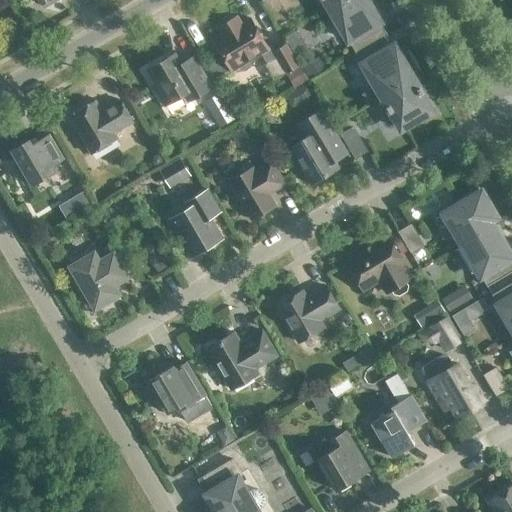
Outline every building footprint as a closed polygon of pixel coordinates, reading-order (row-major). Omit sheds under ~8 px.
[(277,0),(263,0),(263,1),(276,24),(288,17),(277,0)] [(367,0),(341,0),(329,7),(356,52),(383,36),(370,14),(374,11),(367,0)] [(214,39),(225,58),(209,67),(216,79),(236,67),(239,70),(243,71),(250,67),(251,63),(250,59),(261,53),(267,63),(277,57),(286,72),(299,65),(286,44),(275,51),(272,45),(268,48),(250,18),(241,23),(237,16),(219,27),(223,34),(214,39)] [(395,57),(383,36),(356,52),(382,96),(409,80),(410,81),(414,79),(400,55),(395,57)] [(165,105),(181,96),(186,97),(188,101),(211,87),(195,61),(183,68),(174,53),(147,69),(156,84),(153,85),(165,105)] [(308,78),(327,66),(320,55),(301,66),(308,78)] [(409,80),(382,96),(388,105),(386,106),(390,112),(391,111),(401,129),(432,110),(422,93),(423,92),(420,86),(414,89),(410,81),(409,80)] [(312,89),(304,94),(309,103),(317,98),(312,89)] [(217,92),(206,99),(213,111),(225,104),(217,92)] [(91,153),(113,141),(117,138),(114,132),(133,121),(120,100),(101,111),(95,100),(69,116),(91,153)] [(231,107),(237,117),(249,110),(243,100),(231,107)] [(311,184),(339,167),(323,141),(335,134),(321,110),(308,117),(317,131),(289,147),(311,184)] [(353,127),(342,134),(355,157),(367,151),(353,127)] [(30,181),(32,184),(55,171),(52,165),(63,159),(49,135),(32,145),(29,140),(12,150),(22,167),(17,170),(25,184),(30,181)] [(165,162),(160,154),(155,157),(153,162),(156,167),(165,162)] [(180,160),(162,171),(170,185),(188,174),(180,160)] [(251,219),(275,205),(269,194),(286,183),(272,160),(255,170),(253,167),(229,181),(251,219)] [(444,213),(462,244),(494,226),(490,220),(496,216),(479,187),(458,199),(460,203),(444,213)] [(192,254),(220,238),(208,217),(214,212),(215,213),(219,211),(207,190),(185,203),(189,209),(172,219),(192,254)] [(58,205),(66,218),(91,203),(83,191),(58,205)] [(52,213),(41,219),(48,229),(58,223),(52,213)] [(511,270),(511,256),(494,226),(462,244),(487,286),(511,270)] [(414,229),(402,236),(414,256),(426,249),(414,229)] [(391,289),(393,292),(398,294),(405,290),(407,285),(405,282),(409,279),(402,265),(404,264),(389,238),(346,262),(361,288),(379,278),(386,292),(391,289)] [(154,243),(144,249),(156,270),(166,264),(154,243)] [(127,276),(113,253),(99,261),(94,252),(90,255),(88,252),(73,260),(75,264),(71,266),(79,279),(75,281),(84,296),(87,294),(95,307),(100,305),(102,308),(116,299),(114,296),(118,293),(113,284),(127,276)] [(511,281),(492,294),(511,327),(511,281)] [(306,297),(302,290),(277,305),(299,342),(324,327),(319,319),(339,308),(326,286),(306,297)] [(465,287),(441,301),(448,313),(472,298),(465,287)] [(441,304),(420,316),(426,326),(447,314),(441,304)] [(453,314),(465,335),(477,328),(465,307),(453,314)] [(348,313),(341,317),(346,325),(352,321),(348,313)] [(446,349),(460,340),(447,317),(420,333),(423,338),(438,342),(441,341),(446,349)] [(241,343),(234,332),(207,348),(231,389),(258,373),(256,368),(277,355),(262,330),(241,343)] [(388,346),(384,339),(372,346),(377,353),(388,346)] [(364,351),(354,357),(357,363),(367,357),(364,351)] [(475,384),(471,383),(470,384),(457,363),(454,365),(447,353),(421,368),(428,380),(427,380),(445,410),(451,406),(458,418),(481,404),(475,393),(476,392),(477,388),(475,384)] [(205,394),(186,362),(175,369),(173,366),(148,380),(159,398),(156,399),(155,405),(158,409),(163,411),(166,409),(168,412),(178,406),(180,409),(205,394)] [(496,368),(484,375),(496,395),(508,388),(496,368)] [(388,385),(398,402),(391,406),(393,410),(371,422),(392,457),(414,443),(408,432),(426,421),(411,394),(410,395),(400,378),(388,385)] [(219,429),(218,434),(223,443),(232,438),(224,426),(219,429)] [(336,490),(369,470),(345,431),(326,442),(324,439),(307,449),(314,461),(318,459),(336,490)] [(258,511),(257,509),(261,507),(262,506),(263,505),(264,503),(265,502),(265,501),(265,499),(265,498),(265,497),(265,495),(264,494),(264,493),(263,492),(262,491),(261,490),(259,489),(258,489),(256,488),(254,488),(251,489),(247,492),(238,476),(242,474),(233,458),(203,476),(212,491),(206,494),(216,511),(258,511)] [(495,511),(511,511),(511,485),(488,499),(495,511)]
